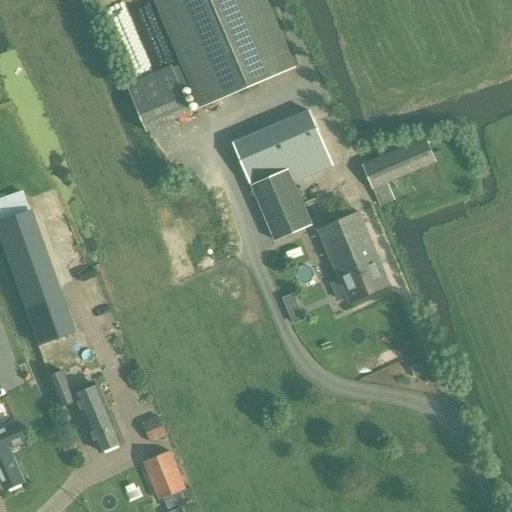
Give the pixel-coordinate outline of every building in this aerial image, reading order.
[(293,69),(263,0),(156,0),(203,108),(293,69)] [(332,166),(309,111),(233,143),(247,175),(251,185),(289,169),(294,182),(332,166)] [(380,205),(385,203),(394,200),(387,184),(436,163),(426,139),(363,166),(380,205)] [(274,242),(313,226),(289,169),(251,186),(274,242)] [(29,212),(0,222),(0,238),(38,345),(72,333),(29,212)] [(317,230),(339,280),(332,284),(338,299),(346,296),(350,303),(390,286),(358,212),(317,230)] [(63,372),(57,374),(49,377),(61,407),(74,401),(63,372)] [(98,386),(77,395),(100,453),(121,443),(110,415),(98,386)] [(25,443),(16,422),(0,428),(0,478),(5,490),(25,482),(10,449),(25,443)] [(144,461),(159,500),(163,499),(181,491),(186,489),(171,451),(144,461)] [(186,503),(181,491),(163,499),(168,510),(186,503)]
